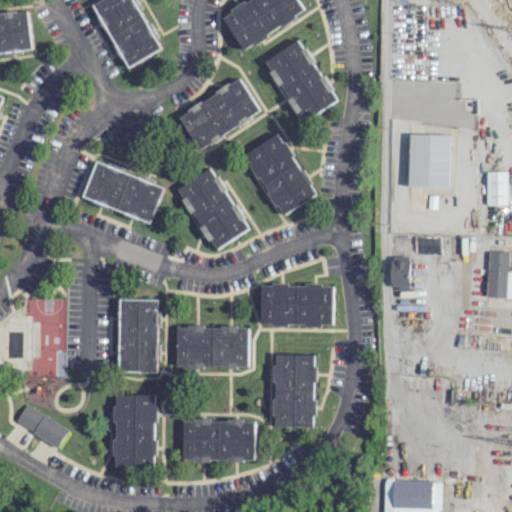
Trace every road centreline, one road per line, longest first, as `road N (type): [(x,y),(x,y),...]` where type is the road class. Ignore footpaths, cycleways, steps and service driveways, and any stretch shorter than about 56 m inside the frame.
road 1 (residential): [(341,0),(351,98),(338,198),(353,346),(345,407),(313,461),(226,500),(129,503),(91,494),(0,444)]
road 2 (residential): [(0,292),(32,243),(84,127),(178,82),(191,64),(197,0)]
road 3 (residential): [(0,200),(208,275),(307,237),(340,235)]
road 4 (residential): [(85,58),(40,95),(0,171)]
road 5 (residential): [(88,235),(86,362)]
road 6 (residential): [(51,0),(114,108)]
